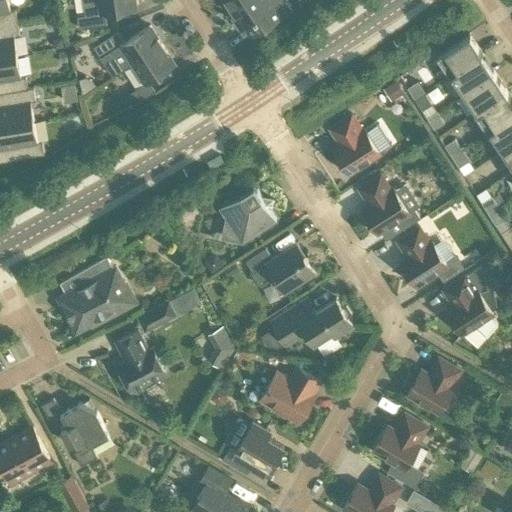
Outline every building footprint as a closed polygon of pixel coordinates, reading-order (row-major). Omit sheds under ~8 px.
[(8,0),(0,0),(0,24),(17,22),(15,9),(10,10),(8,0)] [(83,0),(86,15),(77,16),(79,28),(107,24),(105,12),(136,7),(134,0),(83,0)] [(292,10),(285,0),(240,0),(231,6),(236,14),(232,17),(240,29),(264,14),(270,24),(292,10)] [(19,34),(17,22),(0,24),(0,58),(18,56),(14,35),(19,34)] [(133,63),(163,44),(150,24),(124,41),(117,31),(94,46),(113,76),(133,63)] [(450,75),(483,53),(469,34),(437,55),(450,75)] [(63,38),(56,38),(53,42),(54,48),(64,47),(63,38)] [(163,44),(133,63),(146,83),(129,93),(135,104),(156,91),(149,81),(175,64),(163,44)] [(66,50),(59,51),(60,62),(67,61),(66,50)] [(483,53),(450,75),(451,75),(453,74),(465,92),(495,72),(483,53)] [(18,56),(0,58),(0,93),(28,89),(28,87),(26,75),(21,76),(18,56)] [(495,72),(465,92),(477,110),(475,112),(476,113),(508,91),(495,72)] [(415,98),(425,92),(418,81),(407,87),(415,98)] [(404,93),(402,90),(397,82),(385,89),(393,100),(404,93)] [(75,84),(61,86),(64,103),(78,101),(75,84)] [(28,89),(0,93),(0,126),(34,121),(31,100),(36,99),(34,86),(28,87),(28,89)] [(511,115),(511,97),(508,91),(476,113),(488,132),(511,115)] [(427,95),(416,102),(423,112),(434,105),(427,95)] [(434,128),(444,122),(437,111),(427,117),(434,128)] [(348,172),(380,151),(366,129),(363,130),(352,113),(330,127),(341,144),(334,149),(338,156),(337,163),(344,165),(348,172)] [(511,143),(511,115),(488,132),(489,132),(491,131),(503,149),(511,143)] [(370,123),(379,147),(395,141),(386,117),(370,123)] [(34,121),(0,126),(0,160),(44,154),(42,141),(37,142),(34,121)] [(468,145),(461,134),(445,145),(452,156),(462,149),(468,145)] [(511,143),(503,149),(511,162),(511,143)] [(462,149),(452,156),(459,167),(475,156),(468,145),(462,149)] [(377,231),(409,211),(394,189),(392,190),(381,173),(359,187),(370,204),(363,209),(367,216),(366,223),(373,224),(377,231)] [(243,241),(276,219),(271,210),(273,199),(262,196),(254,184),(243,192),(231,190),(229,201),(220,206),(233,227),(231,238),(243,241)] [(489,213),(499,207),(492,196),(482,202),(489,213)] [(499,207),(489,213),(496,224),(506,218),(499,207)] [(416,284),(447,264),(433,241),(430,243),(419,226),(398,240),(409,257),(401,261),(406,268),(404,275),(411,277),(416,284)] [(285,291),(315,271),(296,242),(272,257),(266,247),(246,260),(261,283),(274,275),(285,291)] [(92,324),(135,301),(125,282),(124,283),(116,267),(114,268),(107,255),(60,282),(66,293),(59,297),(76,330),(91,322),(92,324)] [(511,264),(506,255),(491,264),(502,281),(511,274),(511,264)] [(222,264),(218,257),(211,256),(205,261),(212,271),(222,264)] [(234,263),(225,269),(229,275),(239,269),(234,263)] [(493,287),(480,291),(479,290),(476,291),(465,275),(444,288),(454,305),(447,310),(462,333),(474,325),(486,336),(498,323),(491,314),(493,312),(492,310),(497,307),(493,287)] [(335,335),(353,323),(350,318),(352,314),(346,305),(342,306),(336,297),(309,315),(301,302),(271,322),(286,344),(307,331),(314,342),(332,330),(335,335)] [(171,301),(139,318),(147,335),(180,318),(171,301)] [(234,321),(228,325),(234,335),(243,329),(239,322),(234,321)] [(234,345),(223,324),(208,332),(215,345),(208,357),(223,365),(234,345)] [(130,389),(166,371),(153,346),(149,348),(138,328),(115,340),(126,360),(117,365),(130,389)] [(450,386),(461,369),(439,356),(428,373),(421,369),(407,392),(439,411),(453,388),(450,386)] [(312,393),(320,379),(298,365),(289,379),(276,371),(261,397),(300,420),(315,394),(312,393)] [(509,409),(511,403),(511,397),(503,392),(497,402),(509,409)] [(91,444),(110,434),(97,410),(95,409),(89,398),(82,402),(81,402),(62,412),(54,397),(41,404),(57,433),(62,430),(70,444),(76,441),(80,448),(74,452),(81,465),(98,456),(91,444)] [(250,417),(255,415),(258,411),(250,406),(246,414),(250,417)] [(417,443),(427,425),(405,412),(395,430),(387,425),(374,448),(406,467),(420,444),(417,443)] [(271,468),(284,446),(268,436),(271,431),(253,420),(237,448),(238,448),(232,459),(249,469),(256,459),(271,468)] [(0,458),(11,479),(50,458),(33,427),(0,445),(0,458)] [(482,455),(469,447),(463,458),(476,466),(482,455)] [(195,511),(244,511),(249,505),(224,491),(231,479),(208,466),(201,478),(208,482),(191,509),(195,511)] [(391,503),(401,486),(379,473),(369,490),(357,483),(344,506),(353,511),(389,511),(394,505),(391,503)] [(73,479),(58,487),(71,511),(87,511),(90,510),(73,479)] [(429,496),(415,488),(408,501),(421,509),(429,496)] [(112,511),(106,500),(96,506),(99,511),(112,511)]
